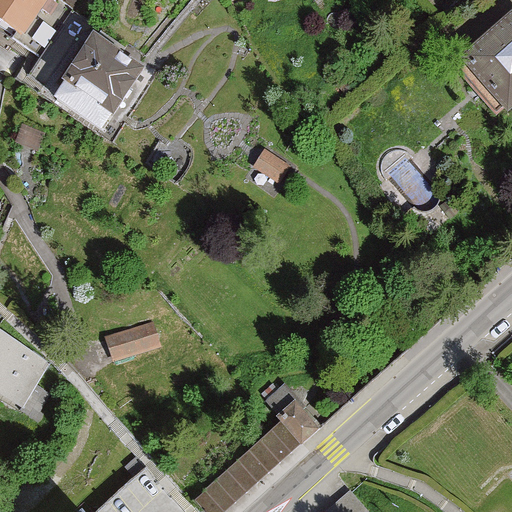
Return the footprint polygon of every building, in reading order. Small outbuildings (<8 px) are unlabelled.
[(0,0),(0,21),(16,33),(13,38),(39,55),(69,10),(54,0),(0,0)] [(511,104),(511,19),(491,38),(466,61),(491,88),(481,96),(496,113),(506,104),(509,108),(511,104)] [(96,42),(93,40),(65,83),(68,85),(57,101),(100,129),(111,112),(113,114),(140,71),(119,58),(125,49),(102,34),(96,42)] [(23,125),(16,142),(38,151),(45,134),(23,125)] [(264,150),(253,167),(280,185),(291,168),(264,150)] [(447,200),(440,206),(450,219),(458,213),(447,200)] [(152,322),(105,336),(113,361),(159,347),(152,322)] [(0,332),(0,394),(20,407),(33,387),(48,363),(0,332)] [(265,401),(280,418),(295,405),(300,412),(305,407),(285,384),(265,401)] [(33,387),(20,407),(22,408),(20,412),(36,423),(41,416),(36,413),(47,396),(33,387)] [(295,405),(280,418),(283,421),(302,443),(316,430),(300,412),(295,405)] [(283,421),(194,500),(204,511),(224,511),(302,443),(283,421)] [(368,511),(351,492),(329,511),(368,511)]
